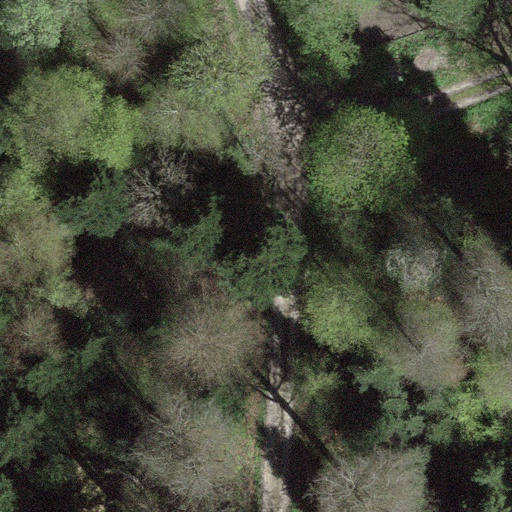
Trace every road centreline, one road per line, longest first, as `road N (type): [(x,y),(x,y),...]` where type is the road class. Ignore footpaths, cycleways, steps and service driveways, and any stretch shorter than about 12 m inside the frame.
road 1 (track): [(279,511),(291,269),(271,55),(245,0)]
road 2 (track): [(271,55),(333,88),(419,101),(511,70)]
